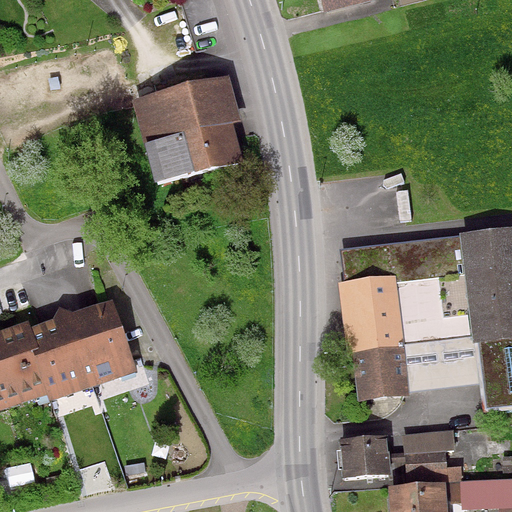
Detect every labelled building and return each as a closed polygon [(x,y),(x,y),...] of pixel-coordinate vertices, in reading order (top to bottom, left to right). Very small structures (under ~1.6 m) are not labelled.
[(320,0),(323,11),(368,0),(320,0)] [(235,161),(219,88),(135,106),(152,179),(235,161)] [(511,233),(460,239),(472,344),(511,338),(511,233)] [(458,273),(455,240),(339,253),(342,285),(458,273)] [(404,398),(391,282),(336,288),(343,352),(352,351),(357,403),(404,398)] [(128,375),(106,308),(24,336),(22,328),(0,334),(0,408),(43,394),(46,402),(128,375)] [(511,340),(475,345),(483,411),(511,407),(511,340)] [(401,437),(403,456),(452,452),(451,433),(401,437)] [(384,475),(381,442),(339,446),(342,478),(384,475)] [(443,454),(403,458),(405,488),(462,483),(461,468),(444,470),(443,454)] [(511,482),(459,484),(460,511),(473,511),(497,511),(511,510),(511,482)] [(441,511),(440,490),(389,494),(390,511),(441,511)]
